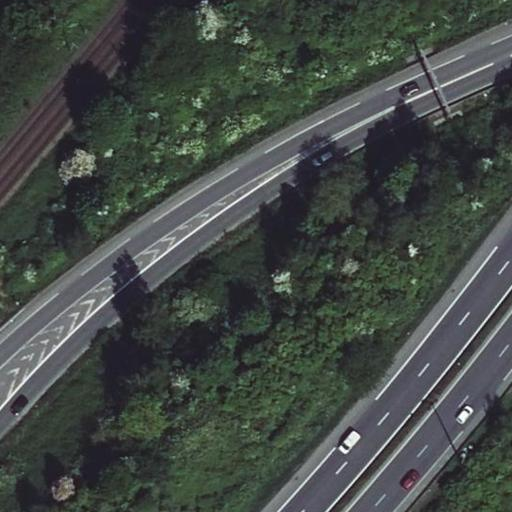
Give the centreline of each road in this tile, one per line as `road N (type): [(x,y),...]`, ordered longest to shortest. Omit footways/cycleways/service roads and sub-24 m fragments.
road 1 (motorway): [(511,56),(371,124),(261,192),(86,329),(0,421)]
road 2 (motorway): [(511,43),(353,112),(216,186),(0,353)]
road 3 (trunk): [(511,254),(299,511)]
road 4 (trunk): [(368,511),(511,338)]
